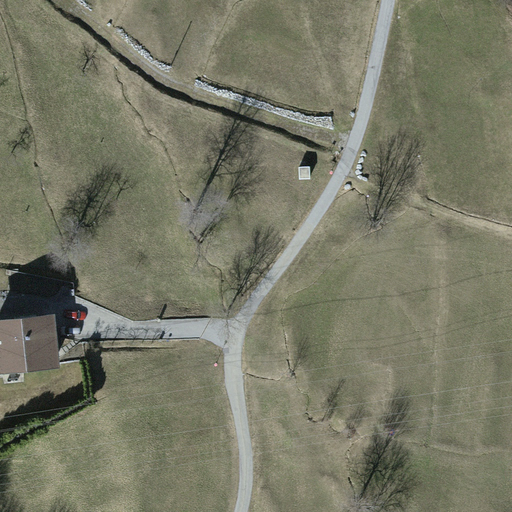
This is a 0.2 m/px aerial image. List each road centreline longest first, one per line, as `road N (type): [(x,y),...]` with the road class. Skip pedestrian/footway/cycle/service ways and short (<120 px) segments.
road 1 (motorway): [(0,60),(278,152),(511,193)]
road 2 (motorway): [(511,110),(306,75),(69,0)]
